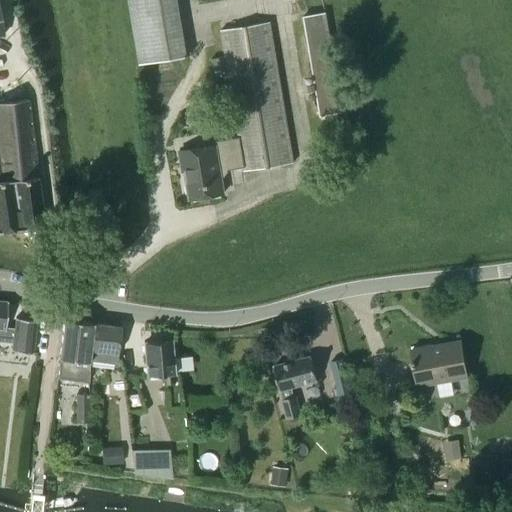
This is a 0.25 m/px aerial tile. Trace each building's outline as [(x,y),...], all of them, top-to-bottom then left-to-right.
[(128,0),(139,64),(187,56),(177,0),(128,0)] [(320,116),(342,112),(325,12),(304,16),(320,116)] [(244,171),(293,163),(270,22),(221,30),(238,137),(214,141),(214,145),(179,151),(182,171),(185,171),(190,199),(223,193),(220,171),(243,167),(244,171)] [(0,231),(44,225),(37,177),(39,176),(30,98),(0,101),(0,231)] [(0,340),(11,342),(11,349),(31,351),(34,318),(14,317),(13,326),(4,325),(6,300),(0,299),(0,340)] [(57,377),(88,381),(89,360),(93,323),(63,319),(58,357),(60,357),(57,377)] [(116,363),(121,326),(93,323),(89,360),(116,363)] [(164,381),(175,380),(172,340),(142,342),(144,375),(163,374),(164,381)] [(412,350),(419,386),(466,377),(460,341),(412,350)] [(274,366),(280,391),(281,391),(284,399),(281,400),(286,419),(302,415),(297,396),(292,397),(290,388),(317,381),(310,357),(274,366)] [(342,358),(329,361),(339,397),(351,394),(342,358)] [(89,422),(88,394),(75,394),(75,422),(89,422)] [(461,458),(458,440),(444,442),(446,460),(461,458)] [(169,449),(131,449),(130,449),(133,473),(172,478),(169,449)]
